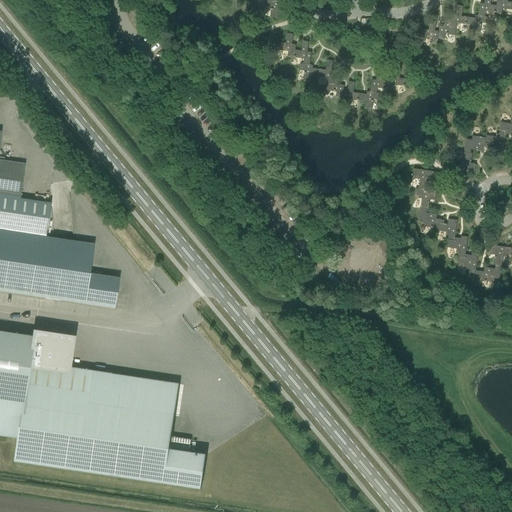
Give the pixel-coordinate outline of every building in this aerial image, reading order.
[(480,4),(478,16),(485,17),(486,13),(495,14),(496,6),(490,6),(491,0),(484,0),(484,5),(480,4)] [(497,1),(496,6),(495,14),(502,15),(503,10),(511,10),(511,3),(507,3),(507,0),(501,0),(501,2),(497,1)] [(278,19),(279,13),(288,14),(289,8),(280,7),(280,3),(277,2),(270,1),(267,1),(266,7),(272,8),(270,18),(278,19)] [(450,28),(456,29),(457,24),(467,26),(468,19),(468,18),(462,17),(463,7),(457,6),(455,16),(451,16),(451,21),(450,28)] [(468,19),(467,26),(474,27),(473,33),(480,34),(482,24),(487,25),(488,18),(485,17),(478,16),(475,16),(474,20),(472,20),(468,19)] [(451,21),(445,20),(444,27),(440,27),(439,32),(438,40),(444,40),(445,35),(455,37),(456,29),(450,28),(451,21)] [(437,45),(438,40),(439,32),(435,32),(436,26),(436,22),(430,21),(429,31),(423,30),(421,38),(431,39),(431,44),(437,45)] [(288,58),(294,59),(295,51),(296,46),(292,45),(293,35),(287,34),(286,44),(279,43),(278,51),(288,52),(288,58)] [(301,52),(295,51),(294,59),(304,60),(303,65),(310,66),(312,53),(308,53),(309,43),(303,42),(301,52)] [(328,79),(328,84),(334,85),(335,78),(336,72),(332,72),(333,62),(327,61),(326,71),(319,70),(319,71),(318,78),(328,79)] [(310,66),(303,65),(300,64),(299,71),(305,72),(303,82),(311,83),(312,77),(318,78),(319,71),(313,70),(313,66),(310,66)] [(389,77),(388,83),(387,90),(394,91),(395,86),(405,87),(406,80),(399,79),(401,69),(395,68),(393,78),(389,77)] [(370,93),(377,94),(377,89),(387,90),(388,83),(382,82),(384,72),(377,71),(376,81),(372,80),(370,93)] [(336,98),(342,99),(343,92),(344,92),(344,86),(340,86),(341,79),(335,78),(334,85),(328,84),(327,92),(337,93),(336,98)] [(359,102),(360,96),(360,94),(354,93),(355,83),(349,82),(347,92),(344,92),(343,92),(342,99),(341,105),(348,106),(349,100),(359,102)] [(366,96),(360,96),(359,102),(365,103),(364,109),(372,110),(374,100),(379,101),(380,94),(377,94),(370,93),(367,92),(366,96)] [(501,123),(500,131),(507,132),(506,135),(507,135),(511,135),(511,137),(511,138),(511,137),(511,120),(511,121),(511,124),(501,123)] [(0,229),(45,236),(50,204),(20,199),(25,164),(0,160),(0,143),(2,131),(0,131),(0,229)] [(487,136),(487,138),(486,144),(492,145),(495,145),(495,151),(504,152),(507,135),(506,135),(507,132),(500,131),(500,134),(497,134),(496,137),(487,136)] [(467,139),(465,153),(472,154),(472,150),(483,152),(483,147),(491,148),(492,145),(486,144),(487,138),(473,136),(473,140),(467,139)] [(473,154),(472,154),(465,153),(464,162),(460,161),(460,165),(456,164),(455,171),(476,174),(477,164),(472,164),(473,154)] [(419,180),(418,189),(426,190),(428,181),(433,182),(434,172),(414,169),(413,176),(416,177),(416,180),(419,180)] [(426,190),(418,189),(416,189),(415,195),(418,196),(418,199),(422,200),(420,209),(427,210),(428,210),(430,200),(435,201),(436,192),(426,190)] [(423,227),(437,229),(437,223),(444,224),(444,221),(436,219),(437,215),(426,213),(427,210),(420,209),(418,222),(424,223),(423,227)] [(448,237),(448,240),(454,241),(454,238),(455,238),(457,221),(448,220),(447,225),(444,224),(437,223),(437,229),(436,231),(445,233),(445,236),(448,237)] [(119,279),(89,274),(93,245),(0,230),(0,291),(114,309),(119,279)] [(468,238),(461,237),(461,239),(455,238),(454,238),(454,241),(448,240),(447,248),(456,250),(455,253),(459,254),(458,257),(465,258),(465,255),(468,238)] [(338,256),(345,258),(350,246),(344,243),(338,256)] [(507,255),(510,255),(511,249),(491,246),(490,255),(495,256),(493,266),(495,266),(501,267),(503,258),(506,258),(507,255)] [(471,256),(465,255),(465,258),(458,257),(457,265),(466,266),(466,270),(469,270),(468,274),(475,275),(476,271),(478,255),(471,254),(471,256)] [(483,272),(476,271),(475,275),(480,276),(479,281),(493,283),(494,279),(499,280),(501,267),(495,266),(495,269),(484,268),(483,272)] [(328,278),(338,286),(341,283),(332,275),(328,278)] [(15,462),(201,490),(206,456),(169,450),(174,416),(125,409),(130,377),(67,368),(66,372),(29,366),(33,337),(0,332),(0,436),(18,439),(15,462)] [(34,334),(33,337),(29,366),(66,372),(67,368),(68,358),(70,358),(71,350),(69,350),(71,339),(34,334)]
